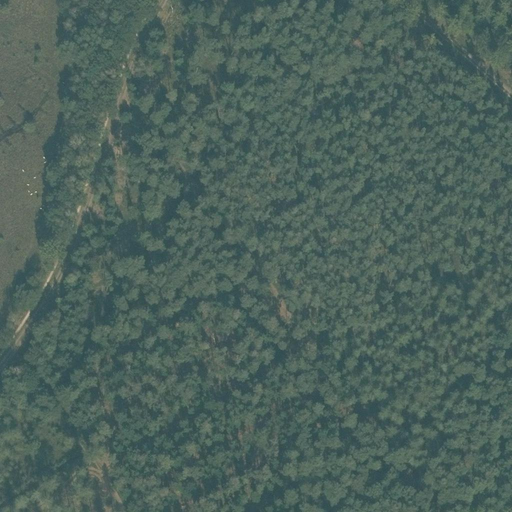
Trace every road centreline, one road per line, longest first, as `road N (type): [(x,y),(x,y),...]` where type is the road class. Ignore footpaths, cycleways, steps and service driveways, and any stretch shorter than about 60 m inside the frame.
road 1 (track): [(436,511),(328,358),(116,90)]
road 2 (track): [(0,368),(67,261),(129,79),(166,0)]
